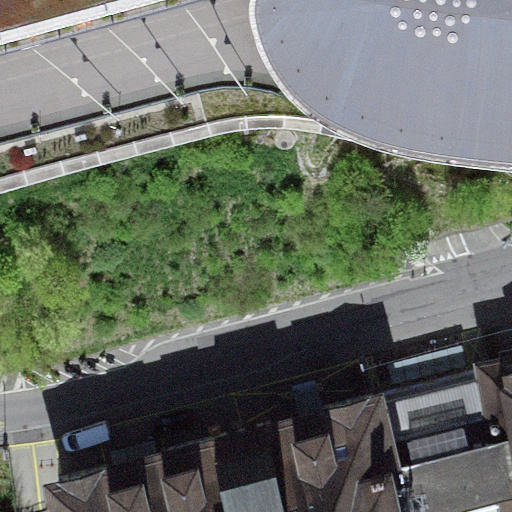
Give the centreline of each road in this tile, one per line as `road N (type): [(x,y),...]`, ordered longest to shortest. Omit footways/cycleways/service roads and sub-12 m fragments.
road 1 (residential): [(511,270),(0,402)]
road 2 (unknown): [(474,228),(464,155),(475,123),(511,102)]
